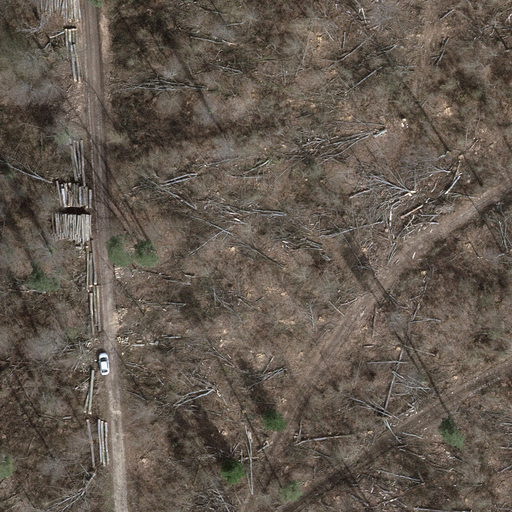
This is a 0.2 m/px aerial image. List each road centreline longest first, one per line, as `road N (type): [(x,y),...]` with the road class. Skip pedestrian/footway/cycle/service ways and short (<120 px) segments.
road 1 (track): [(97,0),(122,511)]
road 2 (track): [(247,511),(293,405),(349,318),(448,220),(511,181)]
road 3 (track): [(511,365),(280,511)]
